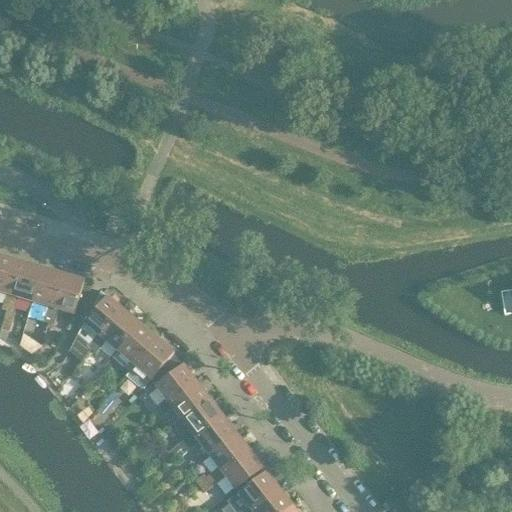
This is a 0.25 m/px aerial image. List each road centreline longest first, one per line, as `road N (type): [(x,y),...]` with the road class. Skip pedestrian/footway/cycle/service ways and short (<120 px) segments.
road 1 (residential): [(235,345),(260,332),(307,328),(465,392),(511,402)]
road 2 (residential): [(0,228),(155,277),(200,305),(235,345)]
road 3 (residential): [(360,511),(235,345)]
